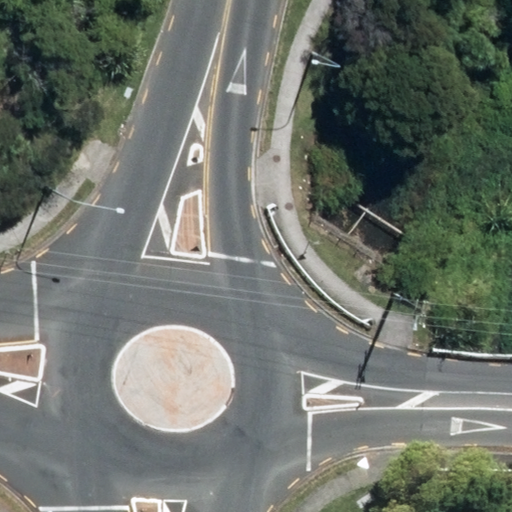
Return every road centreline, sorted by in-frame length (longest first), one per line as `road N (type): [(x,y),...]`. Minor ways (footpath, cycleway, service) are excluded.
road 1 (tertiary): [(109,308),(220,0)]
road 2 (tertiary): [(234,0),(246,319)]
road 3 (residential): [(250,325),(422,377),(511,382)]
road 4 (residential): [(511,435),(415,429),(244,449)]
road 5 (tertiary): [(99,449),(84,429),(73,380),(77,355),(104,312)]
road 6 (tertiary): [(109,308),(130,294),(179,286),(227,302),(246,319)]
road 7 (tertiary): [(250,325),(263,349),(268,401),(244,449)]
road 8 (tertiary): [(223,466),(176,481),(107,458)]
